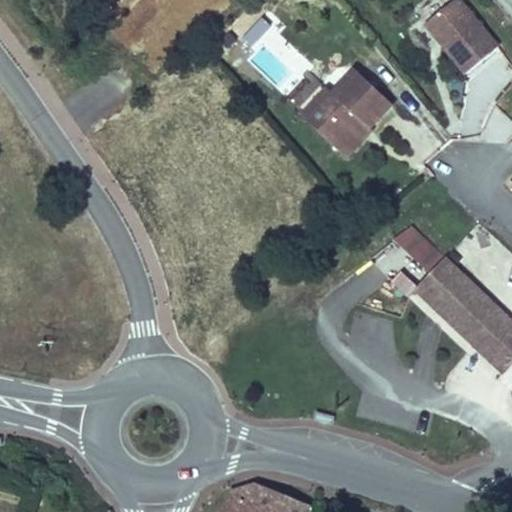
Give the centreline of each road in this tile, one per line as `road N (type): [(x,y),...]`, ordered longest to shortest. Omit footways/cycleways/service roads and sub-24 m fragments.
road 1 (residential): [(152,377),(142,309),(112,230),(0,67)]
road 2 (secondary): [(284,455),(461,508)]
